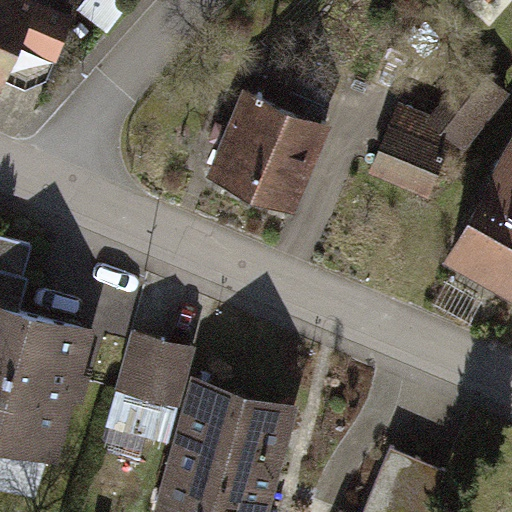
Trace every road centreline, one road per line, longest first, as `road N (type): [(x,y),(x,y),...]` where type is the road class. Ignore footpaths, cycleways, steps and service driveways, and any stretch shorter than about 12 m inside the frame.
road 1 (residential): [(57,187),(511,376)]
road 2 (residential): [(57,187),(89,115),(192,0)]
